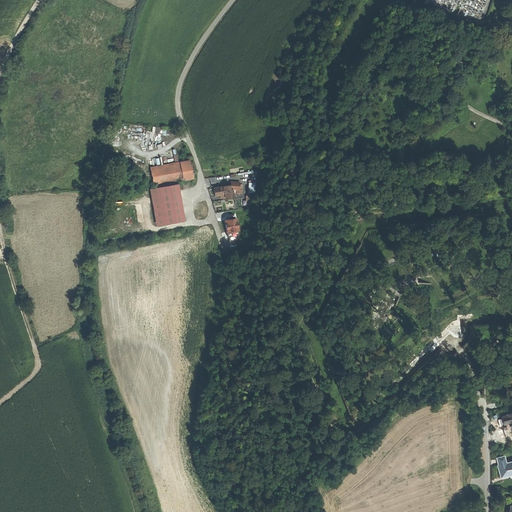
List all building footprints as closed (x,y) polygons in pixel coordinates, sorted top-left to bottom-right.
[(191,160),(180,162),(183,179),(194,177),(191,160)] [(154,184),(183,179),(180,162),(151,167),(154,184)] [(178,183),(158,186),(165,223),(185,220),(178,183)] [(231,184),(224,185),(225,193),(226,197),(234,196),(233,189),(231,189),(231,184)] [(216,195),(225,193),(224,185),(214,187),(215,191),(216,195)] [(157,224),(165,223),(158,186),(151,187),(157,224)] [(226,226),(227,231),(238,229),(236,218),(225,220),(226,226)] [(511,434),(511,433),(511,412),(506,414),(506,415),(501,417),(502,420),(503,423),(507,422),(509,428),(510,428),(511,434)] [(279,453),(286,448),(280,438),(277,433),(269,438),(279,453)] [(511,461),(506,463),(504,456),(496,458),(498,465),(497,465),(499,472),(500,478),(511,474),(511,461)]
